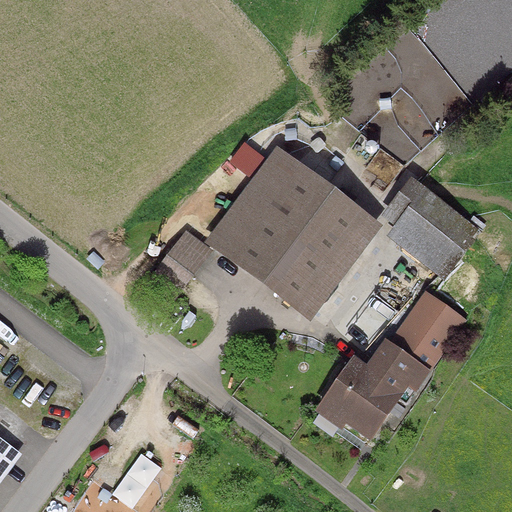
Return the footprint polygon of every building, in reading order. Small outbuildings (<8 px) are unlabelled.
[(281,150),(210,246),(316,324),(387,227),(281,150)] [(399,227),(389,240),(443,282),(483,238),(418,183),(388,218),(399,227)] [(213,255),(189,238),(155,285),(180,303),(213,255)] [(436,285),(396,344),(426,364),(466,305),(436,285)] [(359,354),(319,412),(373,449),(430,367),(426,364),(396,344),(391,340),(375,365),(359,354)] [(0,441),(0,488),(23,458),(0,441)]
